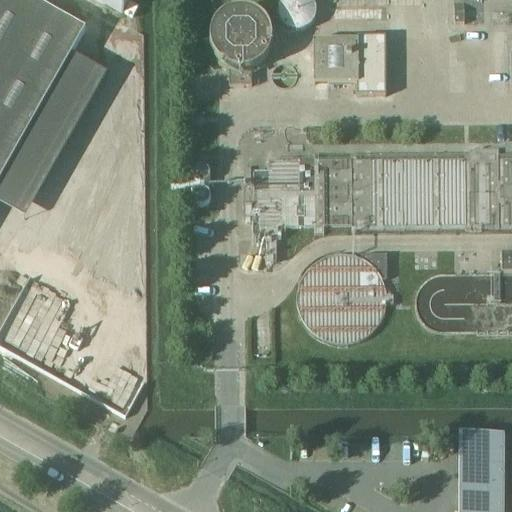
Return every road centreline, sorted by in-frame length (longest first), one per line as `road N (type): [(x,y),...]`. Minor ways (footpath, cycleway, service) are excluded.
road 1 (tertiary): [(152,511),(132,487),(0,415)]
road 2 (tertiary): [(0,446),(114,511)]
